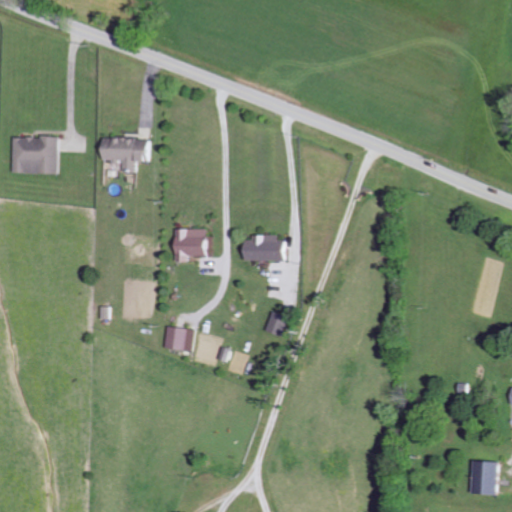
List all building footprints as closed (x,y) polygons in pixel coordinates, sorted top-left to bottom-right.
[(19,173),(64,174),(65,138),(20,137),(19,173)] [(156,139),(109,138),(109,161),(128,162),(127,171),(141,171),(142,162),(156,162),(156,139)] [(182,229),(181,262),(195,262),(195,256),(213,256),(213,230),(182,229)] [(283,235),(258,235),(258,241),(250,240),(250,260),(291,262),(291,241),(283,240),(283,235)] [(198,351),(199,329),(171,327),(170,349),(198,351)] [(506,463),(480,462),(479,495),(505,495),(506,463)]
